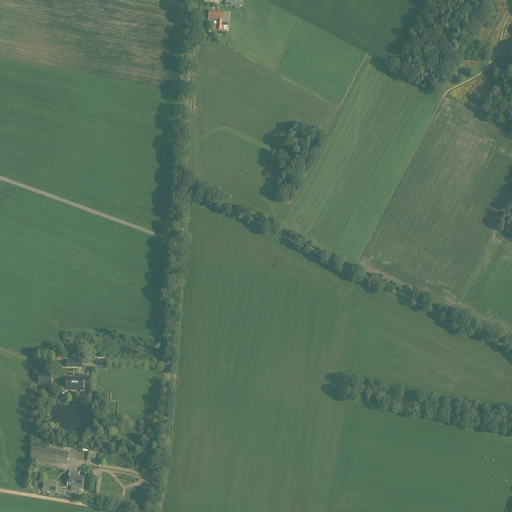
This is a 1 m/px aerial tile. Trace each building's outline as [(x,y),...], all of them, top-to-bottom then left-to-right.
[(222,31),(223,13),(209,12),(208,20),(217,20),(217,30),(222,31)] [(51,385),(52,373),(39,372),(38,384),(51,385)] [(68,392),(68,391),(82,391),(83,378),(66,378),(66,386),(60,388),(62,394),(68,392)] [(66,466),(69,452),(33,445),(30,459),(66,466)] [(83,489),(85,477),(69,475),(67,486),(83,489)] [(56,494),(57,482),(45,480),(43,492),(56,494)]
